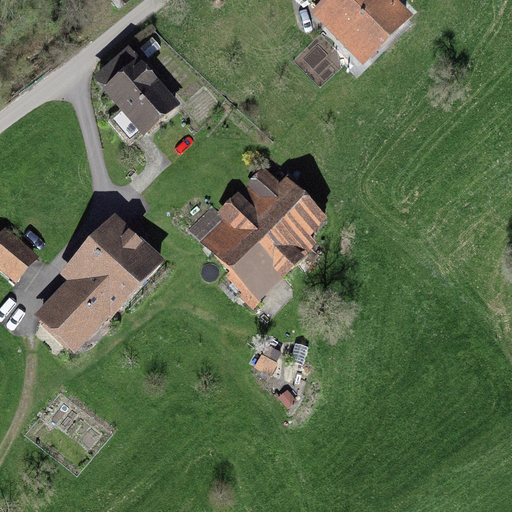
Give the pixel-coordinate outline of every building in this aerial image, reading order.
[(321,0),(312,9),(364,62),(414,14),(400,0),(321,0)] [(130,47),(94,79),(121,108),(107,121),(130,147),(180,103),(130,47)] [(324,220),(265,163),(219,211),(213,205),(188,232),(258,299),(317,238),(312,233),(324,220)] [(60,272),(68,279),(36,314),(76,350),(110,313),(113,315),(166,256),(115,210),(60,272)] [(6,227),(0,234),(0,269),(16,284),(40,257),(6,227)]
